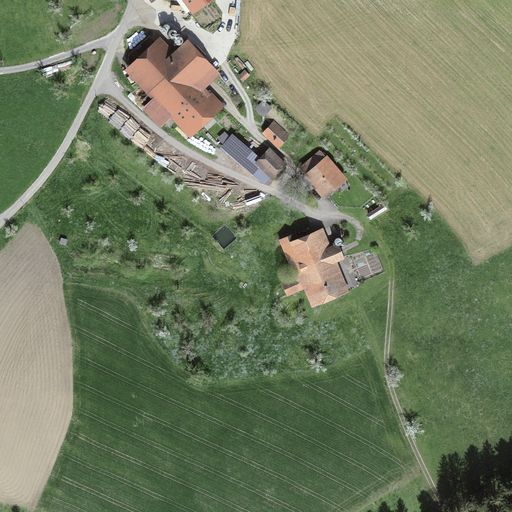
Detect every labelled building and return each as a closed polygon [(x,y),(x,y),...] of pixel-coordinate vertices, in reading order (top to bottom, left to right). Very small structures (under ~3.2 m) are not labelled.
[(208,0),(181,0),(190,13),(208,0)] [(174,56),(158,40),(126,70),(154,100),(144,109),(162,128),(173,119),(190,137),(221,108),(202,88),(219,72),(190,41),(174,56)] [(262,102),(254,110),(262,117),(269,109),(262,102)] [(272,122),(261,134),(277,148),(288,137),(272,122)] [(268,149),(259,157),(232,135),(220,150),(258,182),(267,187),(284,166),(268,149)] [(299,164),(304,170),(326,155),(322,148),(299,164)] [(327,157),(304,176),(324,199),(346,180),(327,157)] [(295,281),(301,283),(311,308),(348,293),(336,264),(344,260),(338,245),(329,248),(322,229),(292,240),(290,235),(278,240),(295,281)] [(286,298),(300,293),(294,278),(280,283),(286,298)]
